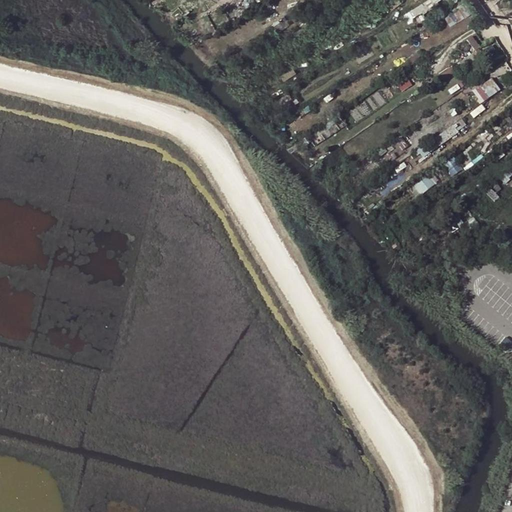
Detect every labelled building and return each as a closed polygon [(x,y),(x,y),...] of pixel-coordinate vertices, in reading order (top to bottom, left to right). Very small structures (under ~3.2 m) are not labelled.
[(465,17),(473,12),(467,3),(459,8),(465,17)] [(494,59),(500,54),(494,47),(489,50),(494,59)] [(499,82),(509,75),(503,67),(492,75),(499,82)] [(447,134),(435,137),(438,145),(449,141),(447,134)] [(420,195),(434,184),(426,174),(413,185),(420,195)]
